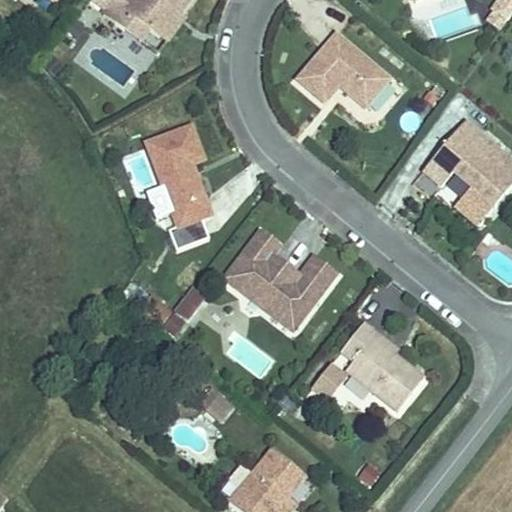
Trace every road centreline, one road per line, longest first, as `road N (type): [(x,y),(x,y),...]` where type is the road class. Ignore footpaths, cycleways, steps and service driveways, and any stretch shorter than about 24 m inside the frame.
road 1 (residential): [(262,0),(247,39),(258,121),(432,284),(511,341)]
road 2 (tertiary): [(413,511),(511,379)]
